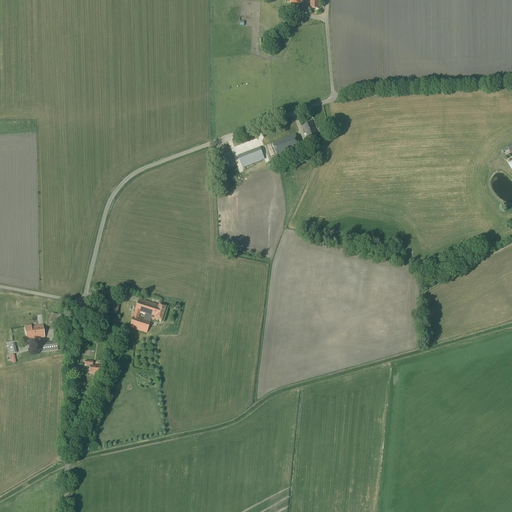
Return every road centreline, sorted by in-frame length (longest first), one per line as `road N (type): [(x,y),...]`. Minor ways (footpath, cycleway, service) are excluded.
road 1 (unclassified): [(83,302),(105,212),(141,169),(356,92),(511,80)]
road 2 (unclassified): [(65,511),(71,354),(83,302)]
